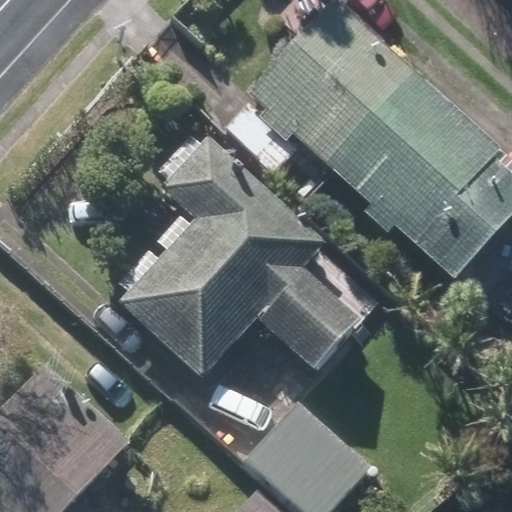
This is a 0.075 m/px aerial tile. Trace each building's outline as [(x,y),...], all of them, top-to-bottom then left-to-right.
[(511,230),(511,174),(336,7),(252,96),(456,289),(511,230)] [(301,149),(256,105),(228,135),(273,178),(301,149)] [(365,332),(305,275),(324,255),(214,151),(168,200),(197,227),(125,304),(206,380),(258,325),(318,382),(365,332)] [(0,418),(0,511),(88,511),(83,507),(137,450),(49,367),(0,418)] [(305,409),(248,470),(293,511),(335,511),(373,472),(305,409)] [(274,511),(258,496),(243,511),(274,511)]
